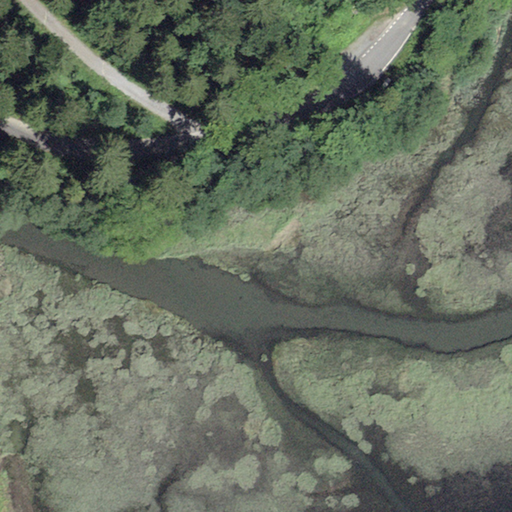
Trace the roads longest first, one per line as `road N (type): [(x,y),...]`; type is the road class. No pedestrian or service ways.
road 1 (unclassified): [(182,143),(310,109),(424,0)]
road 2 (track): [(211,136),(121,86),(27,0)]
road 3 (unclassified): [(182,143),(90,148),(0,120)]
